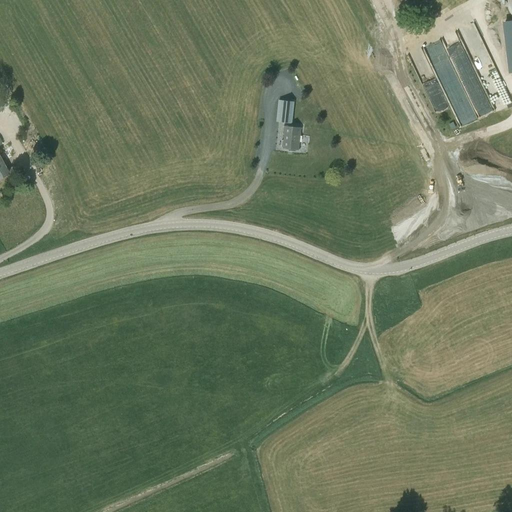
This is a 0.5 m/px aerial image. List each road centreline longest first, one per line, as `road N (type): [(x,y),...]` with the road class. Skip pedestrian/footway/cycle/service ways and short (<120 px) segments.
road 1 (tertiary): [(0,273),(160,226),(242,229),(371,271),(402,269),(511,230)]
road 2 (track): [(344,0),(438,166)]
road 3 (track): [(391,396),(368,316),(371,271)]
